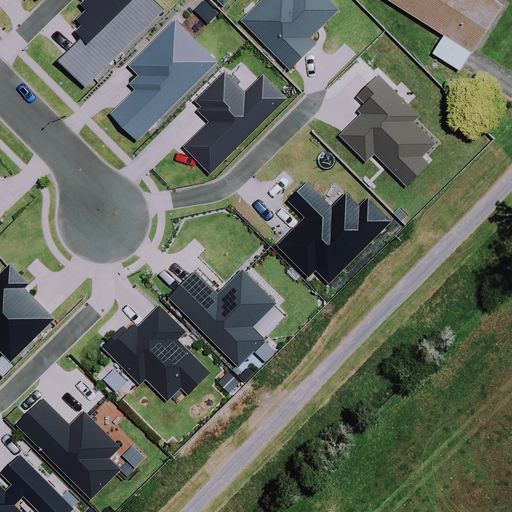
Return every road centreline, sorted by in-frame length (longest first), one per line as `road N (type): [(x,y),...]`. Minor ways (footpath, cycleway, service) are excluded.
road 1 (track): [(180,511),(511,175)]
road 2 (residential): [(0,88),(72,161),(101,216)]
